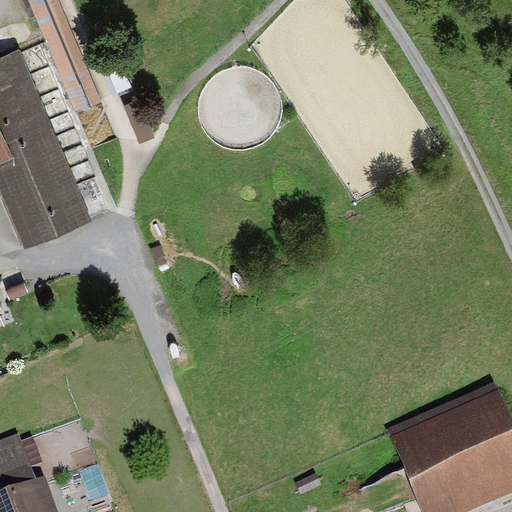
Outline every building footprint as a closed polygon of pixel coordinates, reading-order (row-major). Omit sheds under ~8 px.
[(100,96),(58,0),(31,0),(77,106),(100,96)] [(0,194),(22,245),(87,217),(16,50),(0,57),(0,194)] [(116,84),(133,76),(125,59),(108,67),(116,84)] [(138,137),(157,127),(136,83),(117,92),(138,137)] [(425,511),(471,511),(511,494),(511,431),(496,394),(394,439),(425,511)] [(0,440),(0,496),(36,484),(18,434),(0,440)] [(58,511),(46,480),(36,484),(0,496),(0,511),(58,511)]
